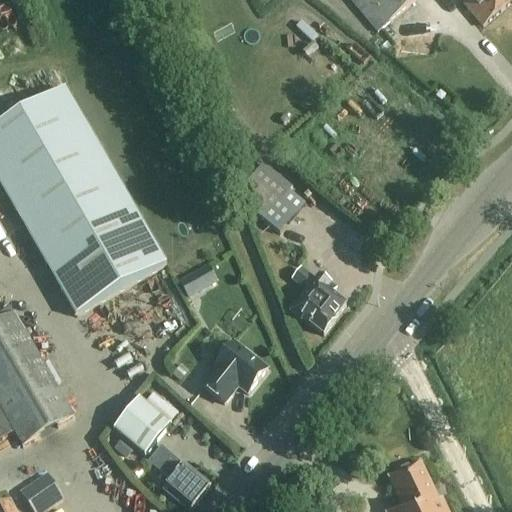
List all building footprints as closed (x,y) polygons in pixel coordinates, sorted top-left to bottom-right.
[(511,0),(348,0),(377,34),(417,0),(459,0),(483,29),(511,4),(511,0)] [(364,65),(366,45),(355,44),(353,64),(364,65)] [(168,268),(67,92),(0,130),(0,188),(76,321),(168,268)] [(312,127),(306,102),(288,106),(294,131),(312,127)] [(430,183),(446,168),(432,153),(416,167),(430,183)] [(245,191),(255,199),(248,208),(266,222),(273,213),(284,199),(292,190),(264,168),(245,191)] [(273,213),(266,222),(282,235),(301,212),(284,199),(273,213)] [(334,324),(346,308),(326,294),(331,288),(316,278),(313,282),(299,272),(291,284),(305,294),(290,316),(302,325),(304,323),(323,339),(335,325),(334,324)] [(13,316),(0,323),(0,441),(13,433),(23,449),(73,420),(13,316)] [(214,373),(201,390),(224,409),(238,392),(247,399),(269,372),(234,344),(212,371),(214,373)] [(154,396),(145,408),(168,426),(177,415),(154,396)] [(139,403),(114,434),(115,436),(145,460),(171,429),(171,428),(168,426),(145,408),(139,403)] [(121,443),(114,451),(129,463),(135,454),(121,443)] [(160,450),(147,465),(171,485),(166,491),(162,496),(182,511),(193,511),(210,490),(184,469),(160,450)] [(421,466),(388,481),(401,509),(394,511),(448,511),(443,500),(438,502),(421,466)] [(46,511),(62,501),(47,478),(19,498),(29,511),(46,511)] [(133,492),(123,496),(129,511),(132,511),(140,509),(133,492)]
